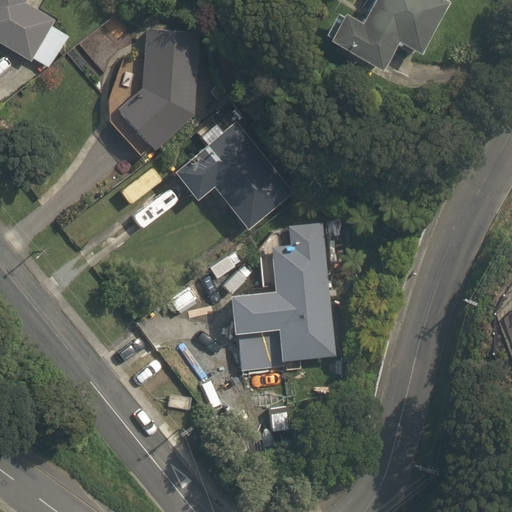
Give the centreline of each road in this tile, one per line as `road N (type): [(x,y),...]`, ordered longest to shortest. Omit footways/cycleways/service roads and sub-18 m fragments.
road 1 (residential): [(511,128),(452,241),(379,511)]
road 2 (residential): [(194,511),(0,266)]
